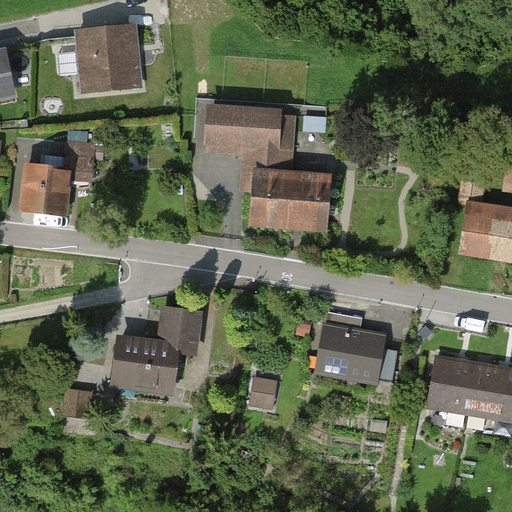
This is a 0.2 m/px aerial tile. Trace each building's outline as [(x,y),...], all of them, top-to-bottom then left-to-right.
[(135,27),(80,32),(86,92),(141,86),(135,27)] [(5,53),(0,54),(0,97),(14,95),(5,53)] [(279,115),(212,112),(210,142),(277,145),(279,115)] [(511,140),(509,140),(503,191),(511,192),(511,140)] [(93,147),(72,147),(72,182),(93,182),(93,147)] [(69,217),(71,172),(27,170),(25,215),(69,217)] [(328,228),(332,180),(256,174),(252,222),(328,228)] [(461,257),(490,261),(497,210),(468,206),(461,257)] [(490,261),(511,264),(511,212),(497,210),(490,261)] [(160,343),(119,338),(113,388),(176,395),(181,356),(200,358),(205,314),(164,309),(160,343)] [(325,326),(319,376),(380,384),(386,334),(325,326)] [(484,366),(438,359),(430,413),(476,419),(484,366)] [(511,369),(484,366),(476,419),(511,424),(511,369)] [(278,377),(253,374),(249,407),(274,410),(278,377)] [(90,416),(93,387),(66,384),(63,412),(90,416)]
